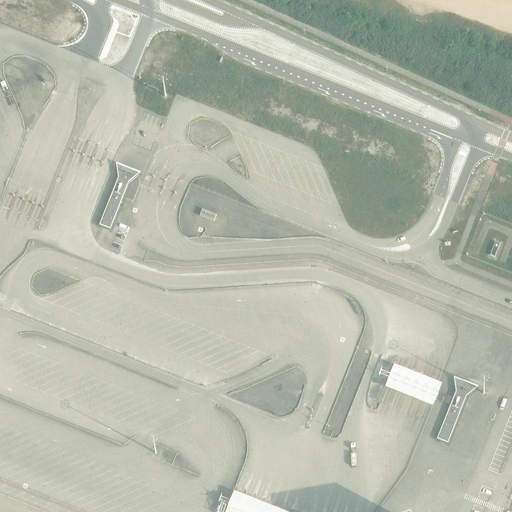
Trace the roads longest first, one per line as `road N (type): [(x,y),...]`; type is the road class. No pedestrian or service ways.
road 1 (secondary): [(115,0),(511,157)]
road 2 (secondary): [(511,138),(205,0)]
